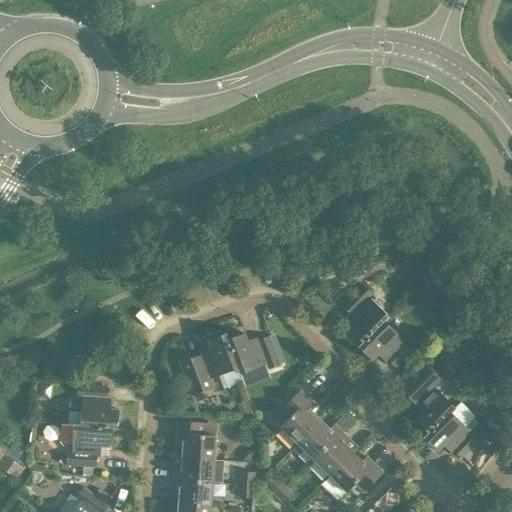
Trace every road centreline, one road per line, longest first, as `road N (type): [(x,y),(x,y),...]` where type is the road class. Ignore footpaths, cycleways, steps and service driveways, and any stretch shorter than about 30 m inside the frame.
road 1 (residential): [(143,511),(160,339),(262,299),(277,304),(326,355),(370,424),(461,511)]
road 2 (tertiary): [(428,57),(349,45),(187,101),(102,97)]
road 3 (primary): [(102,97),(94,47),(70,29),(31,25),(0,45)]
